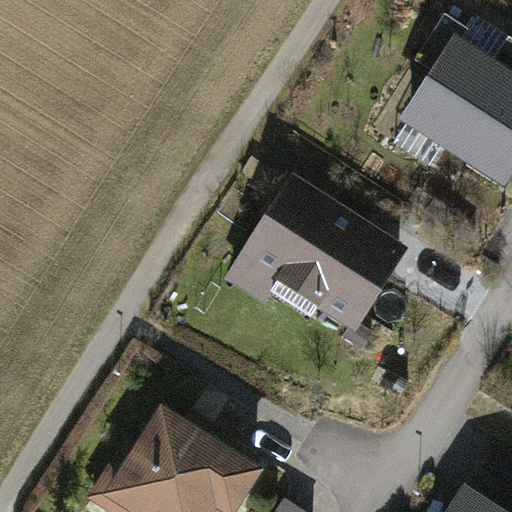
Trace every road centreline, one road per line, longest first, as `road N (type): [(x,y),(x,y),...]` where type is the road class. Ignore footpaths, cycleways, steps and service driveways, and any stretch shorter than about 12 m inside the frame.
road 1 (residential): [(330,0),(14,511)]
road 2 (residential): [(511,299),(390,487)]
